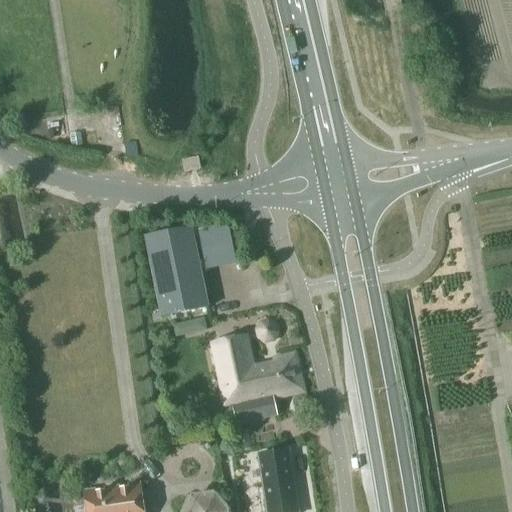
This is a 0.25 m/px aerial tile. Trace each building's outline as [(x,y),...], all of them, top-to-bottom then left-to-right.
[(124,145),(126,159),(136,158),(136,155),(134,144),(124,145)] [(184,162),(186,173),(202,169),(199,158),(184,162)] [(144,239),(160,319),(208,309),(193,229),(144,239)] [(204,320),(193,322),(195,330),(199,332),(207,330),(204,320)] [(261,322),(256,329),(258,338),(265,343),(274,341),(279,334),(277,325),(270,320),(261,322)] [(278,417),(274,396),(302,390),(295,359),(256,367),(249,336),(213,344),(227,407),(234,405),(238,426),(278,417)] [(285,447),(256,453),(267,511),(297,511),(298,511),(285,447)] [(86,493),(89,511),(144,511),(141,485),(86,493)] [(226,511),(213,496),(190,499),(184,511),(226,511)]
